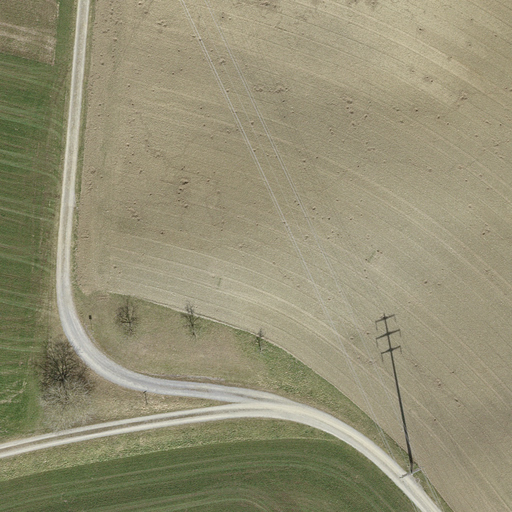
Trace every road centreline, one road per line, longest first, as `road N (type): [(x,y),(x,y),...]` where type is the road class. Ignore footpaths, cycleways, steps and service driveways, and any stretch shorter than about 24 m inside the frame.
road 1 (track): [(267,409),(153,390),(105,371),(74,330),(66,269),(87,0)]
road 2 (track): [(267,409),(0,458)]
road 3 (track): [(432,511),(391,464),(334,429),(267,409)]
